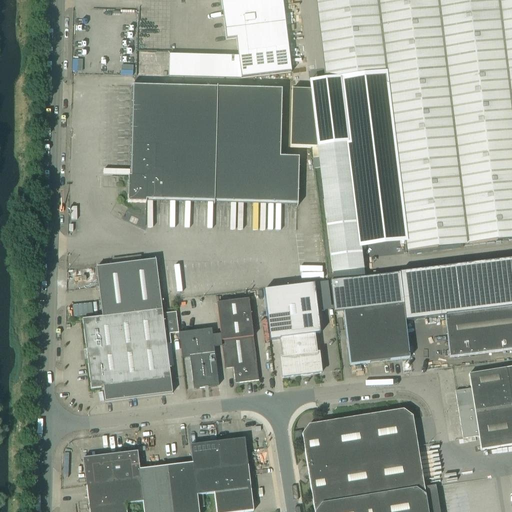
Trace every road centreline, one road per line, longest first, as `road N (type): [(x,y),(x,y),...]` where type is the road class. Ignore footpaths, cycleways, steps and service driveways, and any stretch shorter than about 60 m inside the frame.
road 1 (unclassified): [(43,422),(56,0)]
road 2 (unclassified): [(447,480),(432,395),(411,385),(275,401)]
road 3 (unclassified): [(275,401),(43,422)]
road 4 (unknown): [(306,0),(321,95),(347,102),(353,72)]
